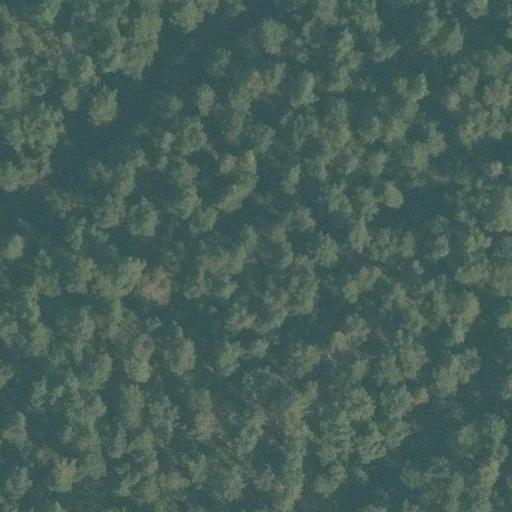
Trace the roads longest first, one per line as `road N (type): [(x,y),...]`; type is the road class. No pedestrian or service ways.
road 1 (track): [(0,239),(280,0)]
road 2 (track): [(350,511),(511,373)]
